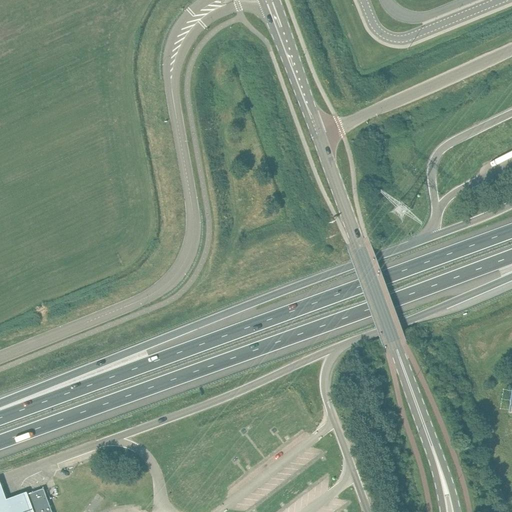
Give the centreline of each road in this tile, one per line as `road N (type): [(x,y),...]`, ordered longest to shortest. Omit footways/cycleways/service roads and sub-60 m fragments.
road 1 (motorway): [(511,230),(0,417)]
road 2 (motorway): [(0,442),(511,255)]
road 3 (unclassified): [(227,0),(194,19),(171,61),(194,221),(179,270),(150,295),(0,357)]
road 4 (motorway): [(427,238),(114,358),(0,413)]
road 5 (tertiary): [(432,444),(317,134)]
road 6 (unclassified): [(317,134),(511,50)]
road 7 (motorway): [(337,347),(511,276)]
road 8 (tertiary): [(317,134),(267,0)]
